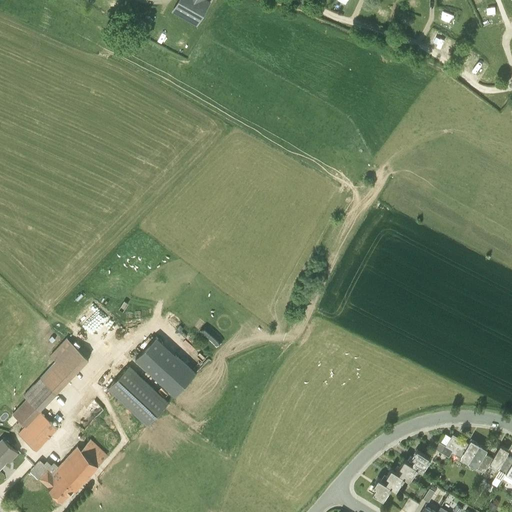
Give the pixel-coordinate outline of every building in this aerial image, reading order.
[(180,0),(172,13),(197,28),(211,4),(207,1),(204,0),(180,0)] [(26,426),(41,410),(90,358),(67,337),(50,355),(56,360),(24,395),(27,398),(13,413),(26,425),(26,426)] [(174,396),(194,375),(156,338),(135,360),(174,396)] [(147,424),(168,402),(129,365),(109,387),(147,424)] [(59,427),(41,410),(26,426),(26,425),(19,433),(37,450),(59,427)] [(452,452),(468,461),(479,443),(471,439),(468,443),(453,434),(446,445),(453,450),(452,452)] [(0,466),(7,458),(10,461),(19,452),(4,437),(0,440),(0,466)] [(71,494),(78,487),(99,465),(98,464),(108,454),(91,439),(82,449),(78,445),(53,473),(39,461),(35,466),(31,470),(40,479),(40,478),(48,485),(48,486),(62,499),(69,492),(71,494)] [(435,448),(444,453),(449,457),(452,452),(453,450),(446,445),(439,441),(435,448)] [(485,472),(490,463),(489,463),(493,457),(485,453),(487,448),(479,443),(468,461),(485,472)] [(502,479),(506,472),(511,461),(511,457),(506,454),(509,449),(500,444),(493,457),(489,463),(490,463),(499,469),(495,476),(492,482),(498,486),(502,479)] [(415,458),(412,463),(417,466),(422,469),(425,465),(430,456),(417,448),(412,456),(415,458)] [(417,466),(412,463),(404,458),(399,465),(402,467),(399,472),(405,476),(404,476),(409,479),(417,466)] [(389,477),(386,482),(391,485),(396,488),(404,476),(405,476),(399,472),(391,467),(386,475),(389,477)] [(391,485),(386,482),(378,477),(373,484),(376,486),(373,492),(383,498),(391,485)] [(435,491),(430,487),(423,498),(428,501),(435,491)] [(407,511),(414,500),(409,496),(402,508),(407,511)] [(407,511),(408,511),(413,511),(419,503),(414,500),(407,511)] [(492,501),(489,506),(495,511),(499,506),(492,501)]
